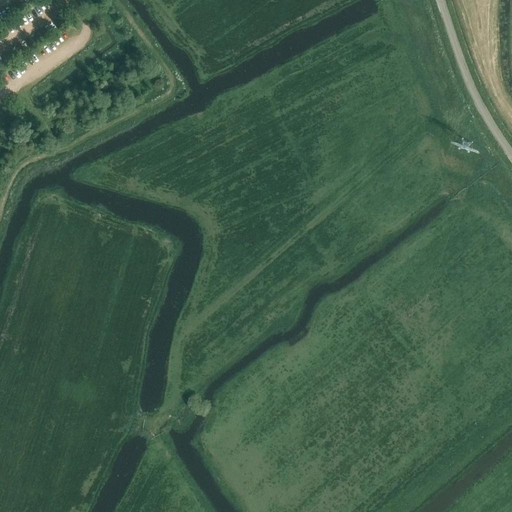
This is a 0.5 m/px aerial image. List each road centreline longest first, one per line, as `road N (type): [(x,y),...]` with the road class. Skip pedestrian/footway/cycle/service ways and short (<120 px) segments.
road 1 (unclassified): [(511,160),(471,92),(439,0)]
road 2 (track): [(69,0),(91,39),(19,83)]
